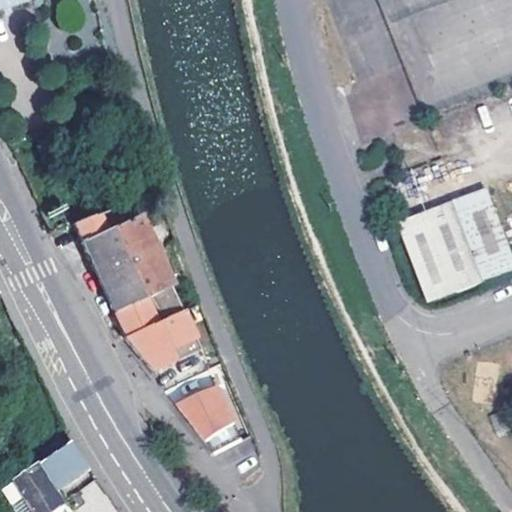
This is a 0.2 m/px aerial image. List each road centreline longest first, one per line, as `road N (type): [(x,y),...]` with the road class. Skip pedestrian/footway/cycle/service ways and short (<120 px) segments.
road 1 (track): [(245,0),(279,145),(323,263),(392,413),(462,511)]
road 2 (residential): [(289,0),(382,291),(417,330)]
road 3 (secondary): [(28,274),(162,511)]
road 4 (residential): [(511,511),(421,380),(417,330)]
